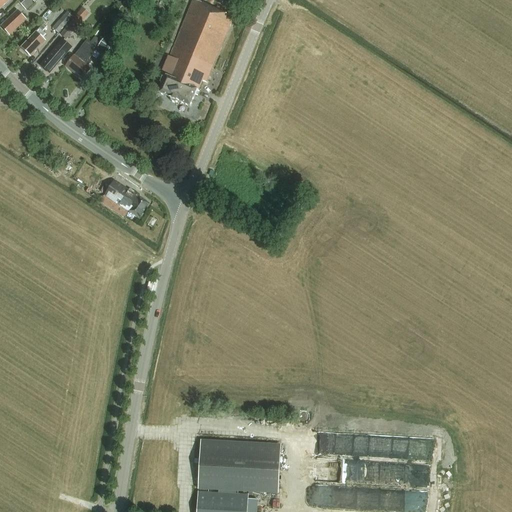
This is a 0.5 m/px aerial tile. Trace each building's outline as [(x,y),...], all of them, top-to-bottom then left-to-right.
[(0,0),(0,9),(9,0),(0,0)] [(26,10),(35,2),(32,0),(21,0),(19,2),(26,10)] [(209,81),(236,19),(194,0),(167,67),(169,69),(168,76),(160,94),(172,99),(172,103),(177,105),(181,103),(190,107),(198,90),(200,90),(205,79),(209,81)] [(72,21),(77,26),(79,27),(90,14),(83,8),(72,21)] [(10,36),(27,20),(17,10),(1,26),(10,36)] [(59,34),(73,18),(67,12),(53,29),(59,34)] [(66,40),(77,26),(72,21),(60,35),(66,40)] [(30,58),(45,41),(43,39),(45,36),(42,33),(46,28),(43,25),(21,49),(30,58)] [(106,37),(99,48),(108,54),(116,44),(114,43),(117,38),(113,35),(110,40),(106,37)] [(75,57),(67,67),(77,75),(79,73),(85,77),(91,70),(88,68),(92,64),(88,61),(96,51),(93,49),(100,40),(96,37),(89,46),(85,43),(75,56),(75,57)] [(53,52),(40,67),(50,75),(62,60),(62,59),(65,55),(65,56),(71,49),(62,41),(56,48),(56,49),(54,52),(53,52)] [(114,95),(122,84),(111,76),(103,87),(114,95)] [(129,211),(129,212),(139,219),(149,204),(139,197),(138,197),(115,182),(105,196),(129,211)] [(311,440),(312,423),(276,423),(276,430),(265,430),(266,423),(250,423),(250,427),(258,427),(258,439),(311,440)] [(281,445),(201,440),(198,490),(238,492),(238,494),(249,495),(249,493),(279,494),(281,445)] [(426,462),(426,447),(386,446),(386,452),(393,452),(393,461),(426,462)]
